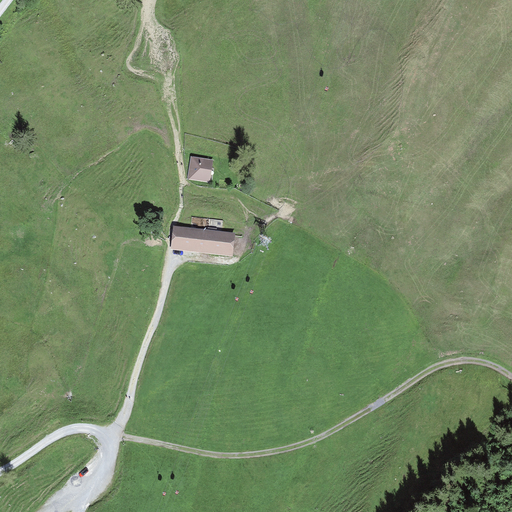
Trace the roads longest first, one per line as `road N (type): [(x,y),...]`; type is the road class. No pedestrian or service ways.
road 1 (track): [(511,376),(482,360),(440,364),(308,442),(269,451),(236,455),(122,436),(106,441)]
road 2 (track): [(106,441),(159,313),(169,257)]
road 3 (track): [(106,441),(93,431),(65,431),(0,470)]
